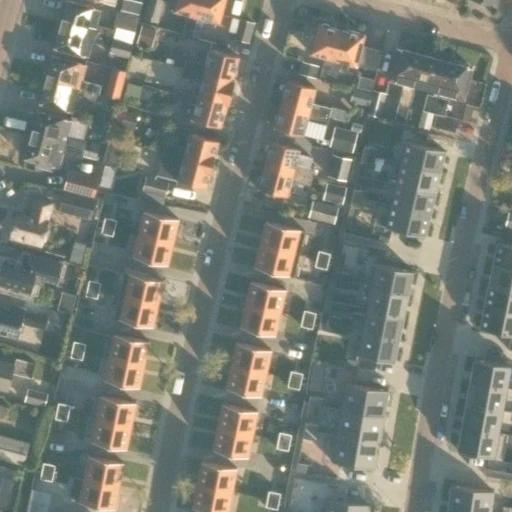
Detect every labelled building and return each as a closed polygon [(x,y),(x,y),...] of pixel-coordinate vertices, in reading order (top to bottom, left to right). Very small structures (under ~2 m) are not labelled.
[(141,2),(132,0),(122,0),(120,10),(138,14),(141,2)] [(163,0),(147,0),(143,18),(158,21),(163,0)] [(190,36),(199,0),(174,0),(172,10),(187,14),(182,34),(190,36)] [(199,0),(190,36),(199,38),(204,19),(219,23),(224,0),(199,0)] [(61,25),(113,39),(115,31),(96,26),(100,11),(67,2),(61,25)] [(114,39),(131,43),(138,16),(117,10),(113,26),(117,27),(114,39)] [(228,32),(235,34),(238,19),(232,18),(228,32)] [(253,22),(238,18),(238,19),(235,34),(234,38),(249,41),(253,22)] [(327,79),(340,28),(317,22),(309,53),(324,57),(319,77),(327,79)] [(111,47),(113,39),(61,25),(54,49),(88,58),(92,42),(111,47)] [(137,42),(151,46),(156,29),(141,25),(137,42)] [(340,28),(327,79),(336,81),(341,62),(355,66),(364,35),(340,28)] [(128,57),(131,43),(114,39),(110,52),(128,57)] [(414,87),(422,56),(397,49),(388,80),(408,86),(407,90),(401,88),(397,104),(408,108),(414,87)] [(183,68),(233,82),(240,58),(209,50),(205,65),(185,60),(183,68)] [(433,113),(447,62),(422,56),(414,87),(433,92),(432,96),(427,95),(423,111),(433,113)] [(172,65),(182,68),(184,60),(174,57),(172,65)] [(46,82),(98,95),(100,87),(81,82),(85,66),(52,58),(46,82)] [(317,65),(302,62),(299,74),(314,77),(317,65)] [(447,62),(433,113),(437,114),(434,127),(453,132),(457,120),(444,116),(448,101),(442,99),(443,95),(463,101),(471,69),(447,62)] [(112,67),(104,95),(115,98),(118,98),(126,71),(112,67)] [(377,71),(359,67),(354,87),(372,91),(377,71)] [(227,105),(233,82),(183,68),(180,77),(200,82),(196,96),(227,105)] [(277,104),(328,117),(330,109),(311,103),(315,89),(284,80),(277,104)] [(95,104),(98,95),(46,82),(39,105),(72,114),(76,99),(95,104)] [(143,86),(128,83),(126,93),(140,96),(143,86)] [(370,93),(353,89),(350,101),(367,105),(370,93)] [(386,93),(373,90),(367,113),(380,116),(386,93)] [(227,105),(196,96),(177,91),(174,99),(194,105),(190,119),(221,127),(227,105)] [(104,95),(101,94),(97,107),(112,111),(115,98),(104,95)] [(326,126),(328,117),(277,104),(271,127),(302,135),(306,120),(326,126)] [(137,113),(117,108),(113,125),(133,130),(137,113)] [(432,114),(421,111),(418,126),(429,128),(432,114)] [(31,137),(83,151),(85,143),(66,138),(70,122),(37,113),(31,137)] [(353,123),(351,129),(359,132),(361,125),(353,123)] [(357,132),(334,126),(329,147),(352,153),(357,132)] [(162,152),(162,153),(211,165),(217,143),(187,135),(183,149),(164,144),(162,152)] [(80,160),(83,151),(31,137),(24,160),(58,169),(62,155),(80,160)] [(102,162),(118,166),(124,144),(108,139),(106,145),(104,154),(102,162)] [(406,140),(400,163),(439,172),(444,150),(406,140)] [(104,154),(106,145),(91,141),(88,150),(104,154)] [(261,164),(312,178),(314,169),(295,164),(298,150),(267,141),(261,164)] [(375,157),(377,149),(363,146),(362,153),(375,157)] [(162,153),(156,175),(205,188),(211,165),(162,153)] [(362,153),(360,161),(373,164),(375,157),(362,153)] [(327,176),(346,180),(351,159),(332,155),(327,176)] [(400,163),(395,184),(434,193),(439,172),(400,163)] [(309,187),(312,178),(261,164),(255,187),(286,196),(290,181),(309,187)] [(360,166),(358,174),(366,176),(367,168),(360,166)] [(98,177),(68,169),(63,188),(93,196),(98,177)] [(142,190),(164,196),(168,181),(146,175),(142,190)] [(327,183),(323,199),(342,204),(346,187),(327,183)] [(395,184),(390,205),(429,214),(434,193),(395,184)] [(353,188),(351,196),(365,199),(367,191),(353,188)] [(95,199),(63,191),(58,211),(90,219),(95,199)] [(351,196),(350,204),(363,207),(365,199),(351,196)] [(10,237),(41,246),(53,204),(36,199),(31,218),(16,214),(10,237)] [(337,207),(322,204),(318,218),(334,222),(337,207)] [(390,205),(385,226),(424,236),(429,214),(390,205)] [(142,209),(137,232),(172,240),(177,216),(142,209)] [(104,217),(102,225),(114,228),(116,220),(104,217)] [(265,221),(260,244),(294,253),(300,230),(265,221)] [(346,224),(344,240),(357,242),(356,252),(341,250),(339,264),(372,268),(377,228),(346,224)] [(102,225),(100,233),(112,235),(114,228),(102,225)] [(137,232),(132,255),(167,263),(172,240),(137,232)] [(511,244),(497,241),(493,264),(511,267),(511,244)] [(260,244),(254,267),(289,276),(294,253),(260,244)] [(318,250),(316,258),(328,261),(330,253),(318,250)] [(56,285),(62,263),(35,256),(31,269),(3,262),(0,275),(0,286),(28,294),(32,279),(56,285)] [(316,258),(314,266),(326,269),(328,261),(316,258)] [(375,262),(370,285),(407,292),(411,269),(375,262)] [(511,267),(493,264),(488,285),(511,289),(511,267)] [(123,271),(117,294),(132,298),(157,303),(162,280),(123,271)] [(336,271),(335,278),(348,281),(350,273),(336,271)] [(335,278),(333,286),(347,289),(348,281),(335,278)] [(88,279),(87,287),(98,290),(100,282),(88,279)] [(250,281),(245,304),(280,312),(282,302),(285,289),(250,281)] [(370,285),(366,308),(402,315),(407,292),(370,285)] [(511,289),(488,285),(484,306),(511,311),(511,289)] [(87,287),(85,295),(97,298),(98,290),(87,287)] [(76,295),(62,291),(57,309),(71,312),(76,295)] [(117,294),(112,317),(151,326),(157,303),(132,298),(117,294)] [(245,304),(239,327),(274,335),(280,312),(245,304)] [(8,309),(0,306),(0,333),(17,338),(21,323),(60,334),(65,312),(48,308),(46,317),(25,311),(25,309),(9,305),(8,309)] [(511,311),(484,306),(479,328),(511,334),(511,311)] [(366,308),(361,331),(398,338),(402,315),(366,308)] [(304,310),(302,317),(314,320),(315,312),(304,310)] [(328,315),(326,323),(340,325),(341,318),(328,315)] [(302,317),(300,325),(312,328),(314,320),(302,317)] [(326,323),(324,330),(338,333),(340,325),(326,323)] [(361,331),(357,354),(393,361),(398,338),(361,331)] [(114,332),(109,356),(144,364),(149,340),(114,332)] [(73,341),(72,349),(83,351),(85,343),(73,341)] [(236,342),(231,365),(266,373),(271,350),(236,342)] [(72,349),(70,357),(82,359),(83,351),(72,349)] [(109,356),(104,379),(139,387),(144,364),(109,356)] [(347,358),(345,366),(354,368),(356,359),(347,358)] [(474,358),(469,381),(505,388),(510,364),(474,358)] [(15,359),(14,365),(0,361),(0,388),(7,391),(11,374),(31,379),(35,364),(15,359)] [(312,364),(310,376),(323,378),(325,366),(312,364)] [(231,365),(225,388),(260,396),(266,373),(231,365)] [(290,370),(289,378),(300,381),(302,373),(290,370)] [(289,378),(287,386),(299,389),(300,381),(289,378)] [(469,381),(465,403),(501,410),(505,388),(469,381)] [(345,383),(340,409),(383,416),(387,391),(387,390),(345,383)] [(48,393),(27,388),(24,401),(45,406),(48,393)] [(100,394),(95,417),(130,425),(135,401),(100,394)] [(309,395),(308,404),(321,406),(323,398),(309,395)] [(58,402),(56,410),(68,413),(70,405),(58,402)] [(222,403),(217,427),(252,434),(257,411),(222,403)] [(465,403),(461,426),(497,432),(501,410),(465,403)] [(340,409),(336,435),(378,442),(383,416),(340,409)] [(56,410),(55,418),(66,420),(68,413),(56,410)] [(95,417),(91,441),(126,448),(130,425),(95,417)] [(304,422),(303,430),(317,432),(318,424),(304,422)] [(461,426),(457,449),(493,456),(497,432),(461,426)] [(217,427),(212,450),(247,457),(252,434),(217,427)] [(303,430),(302,438),(316,440),(317,432),(303,430)] [(279,431),(277,439),(289,442),(291,434),(279,431)] [(0,458),(23,464),(29,442),(0,434),(0,458)] [(336,435),(331,461),(374,469),(378,442),(336,435)] [(277,439),(276,447),(288,450),(289,442),(277,439)] [(88,454),(83,477),(118,484),(123,460),(88,454)] [(199,461),(195,484),(231,490),(234,467),(199,461)] [(43,462),(41,470),(53,472),(55,465),(43,462)] [(297,462),(296,471),(311,474),(313,465),(297,462)] [(41,470),(39,478),(51,480),(53,472),(41,470)] [(83,477),(79,501),(114,507),(118,484),(83,477)] [(288,478),(288,506),(317,506),(317,478),(288,478)] [(195,484),(192,508),(217,511),(227,511),(231,490),(195,484)] [(451,485),(447,511),(450,511),(490,511),(493,491),(485,490),(451,485)] [(268,490),(267,498),(278,500),(280,493),(268,490)] [(0,505),(6,507),(9,497),(0,494),(0,505)] [(267,498),(265,506),(277,509),(278,500),(267,498)] [(326,498),(324,511),(367,511),(368,504),(326,498)]
